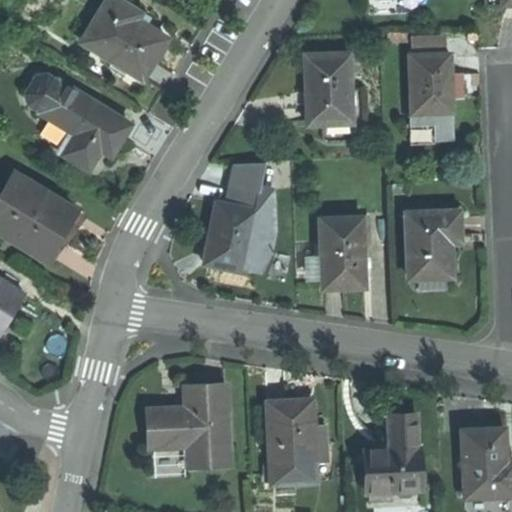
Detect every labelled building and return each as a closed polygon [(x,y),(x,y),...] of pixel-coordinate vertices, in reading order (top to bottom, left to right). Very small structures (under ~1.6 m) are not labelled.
[(128,0),(109,0),(86,39),(118,58),(121,54),(135,61),(131,68),(145,76),(158,55),(170,34),(138,16),(143,8),(128,0)] [(455,48),(413,49),(414,106),(420,106),(420,119),(456,119),(456,80),(455,48)] [(353,49),(306,51),(307,83),(309,119),(356,117),(353,49)] [(30,96),(44,105),(62,76),(47,68),(39,71),(29,87),(30,96)] [(105,141),(117,149),(126,134),(135,119),(62,76),(44,105),(74,123),(71,129),(101,147),(105,141)] [(93,161),(101,147),(71,129),(62,143),(93,161)] [(274,160),(241,160),(230,203),(218,201),(206,261),(234,265),(264,270),(280,230),(280,186),(271,186),(268,179),(274,160)] [(0,192),(0,225),(49,254),(60,234),(72,213),(49,199),(54,191),(14,168),(0,192)] [(466,208),(411,209),(412,272),(436,271),(455,271),(454,234),(467,234),(466,208)] [(370,214),(324,215),(325,254),(311,255),(312,276),(328,275),(329,288),(349,287),(372,286),(370,214)] [(25,290),(0,274),(0,330),(0,331),(12,312),(25,290)] [(209,384),(190,384),(191,411),(150,412),(151,443),(192,442),(193,468),(232,467),(230,383),(209,384)] [(290,401),(267,402),(269,463),(319,462),(319,453),(332,452),(331,425),(314,425),(314,401),(290,401)] [(421,414),(393,414),(393,450),(379,450),(370,450),(370,492),(429,492),(428,448),(421,448),(421,414)] [(484,427),(467,427),(469,496),(511,494),(511,461),(511,462),(510,426),(484,427)] [(320,482),(319,462),(269,463),(269,483),(320,482)]
